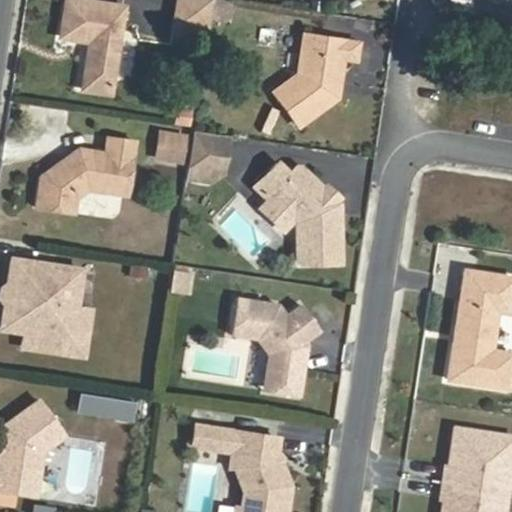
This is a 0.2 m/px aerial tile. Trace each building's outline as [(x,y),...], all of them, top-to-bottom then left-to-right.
[(92,40),(84,87),(111,92),(126,7),(87,0),(69,0),(63,34),(92,40)] [(182,0),(178,28),(213,33),(217,0),(182,0)] [(178,28),(177,35),(212,41),(213,33),(178,28)] [(345,96),(351,56),(364,58),(366,41),(312,34),(307,72),(282,90),(307,124),(345,96)] [(196,112),(181,110),(179,125),(194,127),(196,112)] [(155,126),(148,158),(179,164),(186,132),(155,126)] [(77,150),(40,177),(35,208),(73,214),(76,200),(87,191),(109,194),(111,179),(128,182),(134,142),(106,138),(103,154),(77,150)] [(191,180),(210,183),(212,173),(222,175),(227,143),(197,138),(191,180)] [(210,183),(227,175),(231,143),(227,143),(222,175),(212,173),(210,183)] [(281,163),(260,187),(270,197),(272,194),(275,198),(299,219),(302,222),(303,259),(306,263),(344,262),(343,204),(340,201),(334,201),(328,195),(326,188),(304,167),(299,167),(293,174),(281,163)] [(128,182),(111,179),(109,194),(126,197),(128,182)] [(344,197),(330,184),(326,188),(328,195),(334,201),(340,201),(344,197)] [(275,198),(265,209),(288,231),(299,219),(275,198)] [(236,210),(219,224),(243,253),(260,239),(236,210)] [(12,260),(8,283),(13,289),(11,301),(5,305),(2,328),(24,332),(60,337),(71,329),(74,309),(80,270),(12,260)] [(189,273),(172,270),(168,292),(185,295),(189,273)] [(495,314),(507,315),(511,282),(511,280),(463,273),(447,382),(506,391),(511,356),(489,353),(495,314)] [(13,289),(8,283),(3,287),(1,300),(5,305),(11,301),(13,289)] [(277,306),(235,301),(230,337),(256,341),(264,352),(276,368),(272,395),(298,399),(306,346),(303,343),(319,332),(300,306),(285,318),(277,306)] [(74,309),(71,329),(60,337),(24,332),(22,346),(87,356),(94,312),(74,309)] [(276,368),(264,352),(258,393),(272,395),(276,368)] [(75,392),(73,412),(130,417),(132,397),(75,392)] [(0,494),(16,497),(18,485),(27,479),(39,481),(44,455),(67,438),(41,405),(36,404),(1,429),(0,437),(0,494)] [(175,409),(156,406),(154,422),(173,425),(175,409)] [(235,434),(195,428),(192,448),(232,453),(230,469),(229,471),(234,470),(244,472),(252,490),(248,511),(241,510),(236,509),(235,511),(285,511),(290,488),(281,465),(276,467),(274,461),(275,455),(277,440),(235,434)] [(497,479),(509,475),(511,454),(511,439),(454,431),(448,470),(444,469),(442,485),(495,493),(497,479)] [(282,456),(275,455),(274,461),(276,467),(281,465),(282,456)] [(244,472),(234,470),(242,493),(241,510),(248,511),(252,490),(244,472)] [(506,494),(509,475),(497,479),(495,493),(506,494)] [(35,501),(39,481),(27,479),(18,485),(16,497),(35,501)] [(500,511),(493,507),(495,493),(442,485),(439,501),(444,502),(441,511),(500,511)] [(500,511),(503,511),(506,494),(495,493),(493,507),(500,511)] [(128,511),(130,500),(112,497),(110,511),(128,511)]
